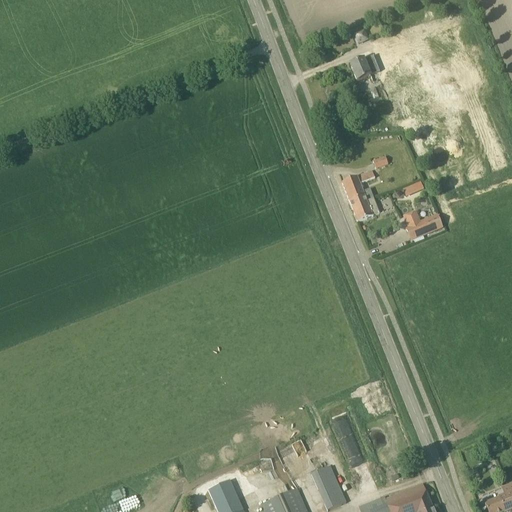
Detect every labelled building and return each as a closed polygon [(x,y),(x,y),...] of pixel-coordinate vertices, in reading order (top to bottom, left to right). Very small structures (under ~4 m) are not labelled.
[(437,33),(459,93),(483,84),(480,75),(479,75),(460,24),(437,33)] [(350,66),(357,83),(370,77),(379,73),(397,119),(428,107),(404,45),(373,58),(372,57),(364,61),(350,66)] [(375,170),(387,165),(385,158),(373,163),(375,170)] [(366,201),(373,199),(370,190),(363,193),(360,185),(374,179),(372,172),(342,184),(350,203),(364,198),(366,201)] [(401,188),(403,196),(423,190),(421,183),(401,188)] [(366,201),(364,198),(350,203),(358,224),(373,218),(373,217),(379,215),(373,199),(366,201)] [(412,241),(421,237),(441,228),(436,218),(407,230),(412,241)] [(328,511),(346,504),(330,468),(311,476),(327,511),(328,511)] [(361,488),(374,483),(368,469),(356,474),(361,488)] [(508,511),(511,511),(511,485),(501,489),(504,496),(498,498),(498,500),(484,505),(487,511),(508,511)] [(433,511),(423,486),(386,501),(389,511),(433,511)] [(264,511),(306,511),(297,490),(261,505),(264,511)]
